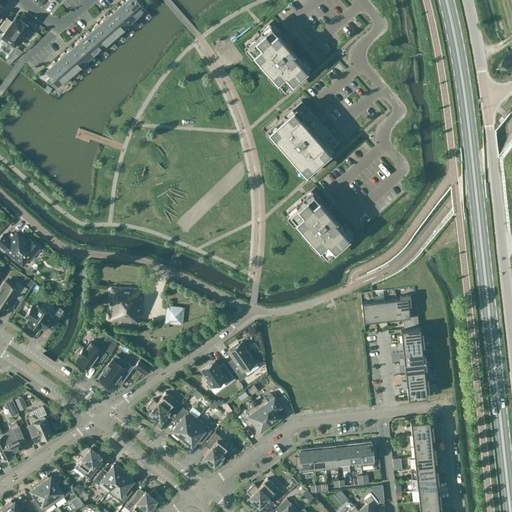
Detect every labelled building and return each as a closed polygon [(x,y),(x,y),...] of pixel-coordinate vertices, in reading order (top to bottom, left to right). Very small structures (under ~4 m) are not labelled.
[(137,0),(126,0),(124,2),(135,16),(144,8),(137,0)] [(127,23),(135,16),(124,2),(115,10),(127,23)] [(115,10),(106,17),(118,31),(127,23),(115,10)] [(24,37),(21,35),(28,25),(20,19),(19,21),(15,17),(12,22),(6,18),(0,26),(0,28),(4,32),(1,36),(14,45),(15,42),(18,45),(24,37)] [(110,38),(118,31),(106,17),(98,25),(110,38)] [(89,32),(101,46),(110,38),(98,25),(89,32)] [(307,67),(292,50),(289,52),(288,50),(290,48),(286,44),(284,46),(283,44),(284,43),(269,26),(260,34),(247,45),(283,87),(307,67)] [(101,46),(89,32),(81,40),(92,53),(101,46)] [(81,40),(72,47),(84,61),(92,53),(81,40)] [(84,61),(72,47),(64,55),(75,68),(84,61)] [(67,75),(75,68),(64,55),(55,62),(68,77),(69,77),(67,75)] [(68,77),(55,62),(46,70),(51,75),(45,80),(56,88),(68,77)] [(301,100),(288,111),(279,119),(268,129),(305,171),(338,142),(323,125),(321,126),(316,121),(318,119),(316,117),(301,100)] [(505,198),(511,204),(511,183),(510,182),(502,190),(508,195),(505,198)] [(311,193),(302,201),(289,212),(326,255),(349,234),(334,217),(332,219),(330,217),(332,215),(329,211),(326,213),(325,211),(326,210),(311,193)] [(0,230),(8,237),(15,229),(6,223),(0,230)] [(29,239),(28,240),(23,236),(21,237),(16,232),(9,240),(3,234),(0,237),(0,248),(4,252),(5,251),(22,266),(29,258),(30,260),(40,249),(29,239)] [(303,253),(297,257),(304,268),(309,264),(303,253)] [(286,276),(300,269),(295,258),(281,265),(286,276)] [(13,286),(4,280),(0,287),(0,303),(6,307),(14,295),(19,298),(26,287),(16,281),(13,286)] [(138,321),(140,321),(142,289),(111,286),(107,320),(130,322),(130,321),(138,321)] [(398,318),(402,317),(410,316),(409,315),(408,305),(411,304),(410,294),(400,295),(401,298),(396,299),(398,318)] [(396,299),(384,300),(386,319),(398,318),(396,299)] [(375,320),(386,319),(384,300),(373,301),(375,320)] [(363,321),(375,320),(373,301),(361,302),(363,321)] [(29,323),(28,324),(34,328),(36,327),(38,328),(40,326),(44,328),(53,315),(37,305),(35,308),(31,305),(25,316),(29,318),(27,321),(29,323)] [(182,324),(184,308),(168,306),(165,323),(182,324)] [(410,316),(402,317),(403,328),(418,326),(417,315),(409,315),(410,316)] [(400,329),(401,340),(423,337),(422,330),(420,330),(419,326),(418,326),(403,328),(400,329)] [(401,340),(402,351),(422,349),(421,345),(424,344),(423,337),(401,340)] [(85,366),(84,367),(86,368),(87,368),(91,362),(96,366),(105,354),(100,350),(100,349),(91,343),(92,342),(90,341),(89,342),(89,341),(85,347),(83,346),(78,352),(80,354),(76,360),(85,366)] [(235,361),(230,365),(240,379),(246,375),(242,370),(254,361),(241,342),(238,343),(237,342),(229,348),(230,349),(228,351),(235,361)] [(404,363),(425,360),(425,353),(422,353),(422,349),(402,351),(404,363)] [(103,371),(99,377),(101,378),(100,380),(108,386),(109,384),(111,386),(116,380),(115,379),(119,374),(123,377),(131,367),(115,355),(107,365),(107,366),(104,371),(103,371)] [(140,357),(134,366),(144,373),(150,364),(140,357)] [(404,363),(405,374),(424,372),(424,368),(426,368),(425,360),(404,363)] [(234,378),(222,363),(218,366),(214,361),(201,370),(207,378),(204,380),(210,388),(221,380),(225,385),(234,378)] [(405,374),(406,385),(425,383),(428,383),(427,376),(424,376),(424,372),(405,374)] [(428,383),(425,383),(406,385),(407,397),(426,395),(426,391),(429,390),(428,383)] [(150,412),(148,415),(153,419),(155,416),(159,419),(167,410),(172,414),(180,404),(165,391),(157,402),(152,398),(146,407),(150,410),(149,411),(150,412)] [(255,404),(271,426),(279,420),(277,418),(279,417),(272,407),(278,403),(270,393),(255,404)] [(211,412),(215,407),(208,402),(205,407),(211,412)] [(213,410),(217,417),(228,410),(224,403),(213,410)] [(262,432),(271,426),(255,404),(240,414),(247,425),(252,421),(259,431),(261,430),(262,432)] [(172,433),(180,439),(197,418),(182,406),(174,416),(179,420),(172,429),(174,431),(172,433)] [(31,414),(24,417),(34,439),(34,440),(52,432),(51,432),(47,423),(50,422),(47,416),(44,417),(43,414),(36,417),(31,414)] [(197,418),(180,439),(188,446),(189,444),(191,445),(199,436),(203,440),(212,430),(197,418)] [(411,433),(430,431),(433,431),(432,424),(429,424),(429,419),(410,421),(411,433)] [(2,433),(12,452),(13,452),(12,451),(12,452),(12,451),(22,446),(22,445),(21,445),(20,442),(25,439),(16,421),(9,425),(9,430),(2,433)] [(431,442),(431,438),(433,438),(433,431),(430,431),(411,433),(412,444),(431,442)] [(211,446),(203,455),(208,459),(205,462),(210,466),(213,463),(214,463),(218,466),(225,457),(221,454),(229,444),(214,432),(206,442),(211,446)] [(1,458),(12,452),(2,433),(0,434),(0,455),(1,457),(1,458)] [(361,444),(359,444),(361,465),(373,464),(373,459),(377,459),(376,448),(372,448),(371,440),(361,441),(361,444)] [(356,442),(346,443),(348,462),(356,461),(357,466),(361,465),(359,444),(356,444),(356,442)] [(432,446),(431,442),(412,444),(414,456),(435,453),(434,446),(432,446)] [(337,446),(335,447),(337,468),(337,463),(348,462),(346,443),(337,444),(337,446)] [(90,478),(97,468),(102,461),(102,462),(98,458),(97,458),(100,454),(96,451),(98,448),(93,444),(90,447),(89,446),(89,447),(84,444),(78,453),(82,456),(74,467),(90,478)] [(325,469),(337,468),(335,447),(332,447),(332,444),(322,445),(325,469)] [(325,469),(322,445),(313,446),(313,449),(311,449),(313,471),(325,469)] [(301,472),(313,471),(311,449),(308,450),(308,447),(298,448),(299,456),(295,457),(296,468),(300,467),(301,472)] [(195,460),(202,452),(198,448),(191,455),(195,460)] [(436,461),(435,453),(414,456),(415,467),(434,465),(433,461),(436,461)] [(399,457),(392,458),(393,469),(400,468),(399,457)] [(107,492),(124,470),(116,464),(115,466),(113,464),(105,474),(100,470),(92,480),(107,492)] [(416,478),(438,476),(437,469),(434,469),(434,465),(415,467),(416,478)] [(132,476),(124,470),(107,492),(122,503),(130,493),(125,489),(132,480),(131,478),(132,476)] [(38,480),(54,502),(70,492),(62,481),(57,485),(50,475),(48,477),(47,474),(38,480)] [(438,483),(438,476),(416,478),(417,490),(436,488),(436,484),(438,483)] [(260,503),(265,508),(281,491),(267,478),(258,487),(254,483),(246,491),(250,495),(249,496),(250,496),(247,499),(252,504),(255,501),(258,505),(260,503)] [(37,511),(40,511),(54,502),(38,480),(30,486),(32,488),(30,490),(37,499),(31,503),(37,511)] [(419,501),(440,499),(439,492),(437,492),(436,488),(417,490),(419,501)] [(154,498),(157,495),(152,491),(149,494),(145,490),(137,500),(132,496),(124,506),(131,511),(144,511),(147,508),(152,511),(159,503),(154,499),(155,499),(154,498)] [(340,490),(334,494),(342,504),(348,499),(340,490)] [(354,506),(359,511),(375,511),(372,508),(377,504),(369,494),(364,499),(367,503),(358,510),(355,506),(354,506)] [(298,511),(286,498),(277,507),(281,511),(280,511),(298,511)] [(441,506),(440,499),(419,501),(419,511),(423,511),(439,510),(438,506),(441,506)] [(11,500),(2,506),(6,511),(29,511),(26,507),(21,510),(14,501),(12,502),(11,500)]
